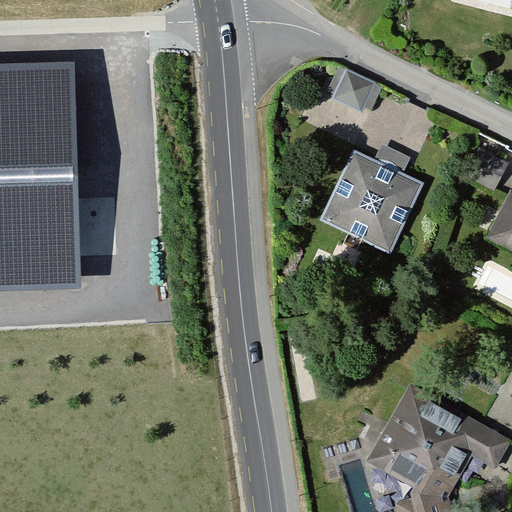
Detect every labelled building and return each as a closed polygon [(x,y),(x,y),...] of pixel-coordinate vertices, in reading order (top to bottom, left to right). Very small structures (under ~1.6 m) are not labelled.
[(69,63),(0,65),(0,284),(75,282),(69,63)] [(366,106),(378,77),(349,65),(337,94),(366,106)] [(474,175),(501,183),(509,154),(482,147),(474,175)] [(425,184),(354,152),(321,227),(392,258),(425,184)] [(511,188),(509,187),(484,238),(511,251),(511,188)] [(511,446),(511,439),(404,383),(364,460),(445,502),(468,458),(498,473),(511,446)]
